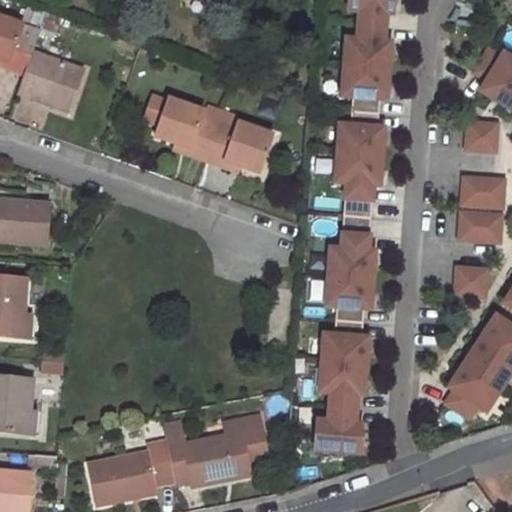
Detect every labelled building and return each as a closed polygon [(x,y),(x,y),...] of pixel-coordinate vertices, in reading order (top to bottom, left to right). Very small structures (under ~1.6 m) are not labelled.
[(392,0),(347,0),(347,11),(358,11),(356,40),(345,39),(341,96),(352,97),(350,126),(339,125),(335,183),(346,183),(341,250),(330,249),(327,306),(337,307),(335,335),(324,335),(321,392),(331,393),(329,421),(319,421),(316,450),(361,453),(363,424),(357,423),(358,395),(365,395),(368,338),(362,337),(364,309),(371,309),(375,252),(368,252),(373,185),(379,185),(383,128),(377,128),(378,99),(385,100),(389,42),(383,41),(385,13),(391,13),(392,0)] [(22,26),(0,18),(0,59),(9,63),(8,68),(25,74),(32,53),(37,39),(20,32),(22,26)] [(488,49),(474,72),(486,80),(479,90),(511,110),(511,290),(504,302),(511,307),(511,58),(503,53),(500,56),(488,49)] [(69,112),(83,72),(32,53),(25,74),(18,93),(69,112)] [(158,127),(155,136),(190,148),(188,155),(204,161),(218,124),(202,118),(204,111),(168,98),(167,101),(153,96),(144,122),(158,127)] [(224,161),(260,173),(273,135),(236,122),(233,129),(218,124),(204,161),(221,167),(224,161)] [(496,124),(467,122),(465,149),(494,151),(496,124)] [(492,179),(463,178),(461,204),(490,206),(492,179)] [(492,179),(490,206),(501,207),(503,180),(492,179)] [(0,237),(48,241),(50,201),(13,198),(13,204),(0,202),(0,237)] [(489,214),(460,212),(459,239),(488,241),(489,214)] [(489,214),(488,241),(499,241),(500,215),(489,214)] [(486,268),(457,267),(456,294),(485,295),(486,268)] [(26,275),(0,273),(0,332),(21,335),(23,311),(26,275)] [(29,335),(31,311),(23,311),(21,335),(29,335)] [(511,371),(511,325),(496,315),(449,387),(455,390),(447,403),(470,417),(478,405),(487,411),(511,371)] [(0,432),(25,435),(30,380),(0,377),(0,432)] [(256,413),(238,417),(241,435),(260,431),(256,413)] [(179,421),(163,425),(165,440),(166,441),(182,438),(179,421)] [(241,435),(184,447),(182,438),(166,441),(173,480),(174,484),(189,482),(190,487),(249,475),(246,458),(265,454),(260,431),(241,435)] [(96,505),(156,494),(154,484),(173,480),(166,441),(165,440),(147,443),(149,454),(89,466),(96,505)] [(0,511),(28,511),(31,475),(0,472),(0,511)]
